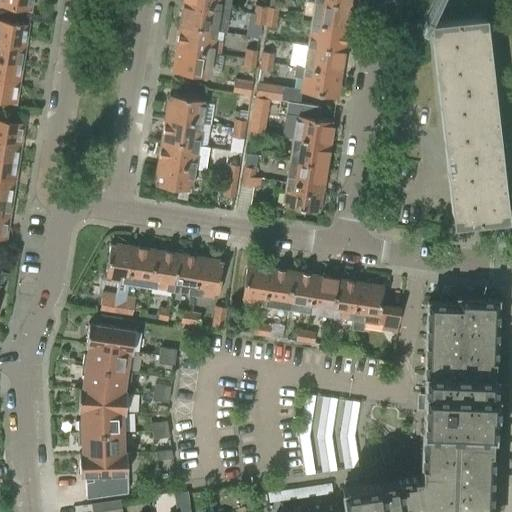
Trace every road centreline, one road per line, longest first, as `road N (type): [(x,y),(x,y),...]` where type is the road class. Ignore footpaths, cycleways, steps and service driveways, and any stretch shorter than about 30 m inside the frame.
road 1 (residential): [(346,243),(383,0)]
road 2 (residential): [(115,208),(346,243)]
road 3 (residential): [(78,0),(46,180),(65,203)]
road 4 (residential): [(115,208),(143,0)]
road 5 (residential): [(19,364),(46,294),(65,203)]
road 6 (residential): [(346,243),(511,267)]
road 7 (residential): [(27,511),(19,364)]
